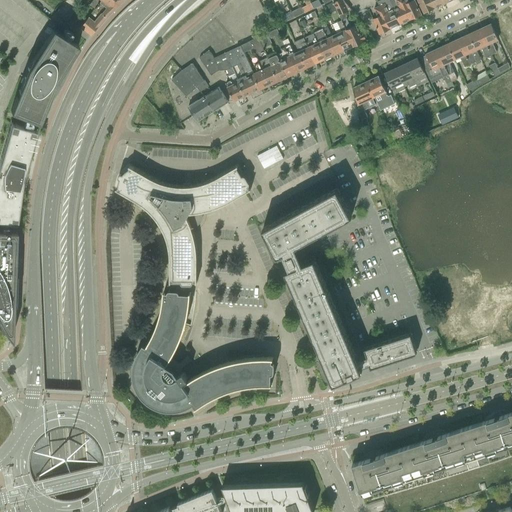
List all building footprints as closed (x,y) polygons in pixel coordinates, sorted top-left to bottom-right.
[(101,0),(94,9),(79,26),(89,35),(103,19),(121,0),(101,0)] [(92,0),(89,5),(94,9),(101,0),(92,0)] [(318,0),(311,4),(313,9),(321,5),(318,0)] [(336,0),(333,2),(334,3),(337,10),(339,14),(345,12),(347,10),(350,9),(343,0),(336,0)] [(393,9),(388,0),(380,0),(377,2),(379,5),(390,29),(400,24),(393,9)] [(394,0),(397,7),(393,9),(400,24),(410,19),(401,0),(394,0)] [(408,0),(401,0),(410,19),(421,14),(414,0),(411,0),(409,1),(408,0)] [(434,8),(430,0),(417,0),(423,13),(434,8)] [(333,2),(327,5),(330,13),(337,10),(334,3),(333,2)] [(311,4),(302,8),(304,13),(313,9),(311,4)] [(390,29),(379,5),(373,8),(377,16),(372,18),(379,34),(390,29)] [(64,23),(73,31),(86,16),(77,8),(64,23)] [(301,8),(291,12),(294,17),(303,13),(301,8)] [(291,11),(281,16),(284,22),(294,17),(291,12),(291,11)] [(345,12),(339,14),(342,20),(354,46),(367,40),(363,31),(360,33),(356,24),(355,25),(350,27),(346,18),(345,17),(347,16),(345,12)] [(340,31),(336,33),(344,50),(354,46),(342,20),(337,23),(340,31)] [(491,24),(479,29),(491,54),(496,52),(492,43),(498,40),(491,24)] [(327,27),(323,29),(335,55),(344,50),(336,33),(331,36),(327,27)] [(47,102),(47,101),(55,89),(58,83),(61,78),(65,70),(69,62),(72,54),(78,45),(52,29),(44,41),(39,47),(35,53),(31,59),(28,65),(25,70),(21,81),(20,85),(19,90),(18,90),(10,111),(39,122),(44,107),(47,102)] [(274,37),(280,49),(282,53),(277,55),(287,77),(297,72),(285,46),(282,41),(277,29),(267,33),(270,39),(274,37)] [(318,31),(313,33),(317,42),(318,42),(326,59),(335,55),(323,29),(318,31)] [(479,29),(469,34),(476,49),(476,50),(481,48),(485,57),(491,54),(479,29)] [(267,33),(258,37),(261,44),(270,40),(270,39),(267,33)] [(313,33),(304,38),(316,63),(326,59),(318,42),(317,42),(313,33)] [(469,34),(458,39),(470,64),(481,59),(476,50),(476,49),(469,34)] [(258,37),(250,41),(253,48),(261,44),(258,37)] [(295,42),(299,51),(306,68),(316,63),(304,38),(295,42)] [(458,39),(447,43),(455,60),(460,58),(464,67),(470,64),(458,39)] [(250,41),(241,45),(244,52),(253,48),(250,41)] [(447,43),(437,48),(448,74),(453,72),(449,62),(455,60),(447,43)] [(290,44),(285,46),(297,72),(306,68),(299,51),(294,53),(290,44)] [(237,47),(224,53),(231,67),(237,65),(241,74),(241,75),(241,76),(236,79),(237,79),(238,82),(245,96),(260,89),(253,74),(254,74),(253,73),(253,71),(244,52),(241,45),(237,47)] [(420,58),(419,58),(423,67),(428,78),(434,75),(440,72),(442,77),(448,74),(437,48),(425,54),(425,55),(426,56),(420,59),(420,58)] [(208,50),(199,57),(211,75),(212,74),(219,69),(213,58),(214,58),(212,54),(208,50)] [(214,58),(213,58),(219,69),(219,70),(226,70),(229,75),(234,73),(231,67),(224,53),(214,58)] [(277,55),(268,59),(278,81),(287,77),(277,55)] [(259,61),(260,63),(270,85),(278,81),(268,59),(268,57),(259,61)] [(417,58),(406,63),(413,77),(412,77),(414,82),(419,80),(420,82),(427,79),(417,58)] [(192,63),(181,71),(196,87),(203,80),(192,63)] [(257,71),(253,73),(254,74),(253,74),(260,89),(270,85),(260,63),(254,65),(257,71)] [(406,63),(395,68),(402,82),(401,82),(403,87),(404,87),(408,85),(407,82),(413,79),(412,77),(413,77),(406,63)] [(495,63),(489,66),(494,76),(499,73),(498,69),(497,68),(495,63)] [(505,64),(497,68),(498,69),(499,73),(506,70),(507,69),(510,68),(507,63),(505,64)] [(402,82),(395,68),(384,73),(393,92),(403,87),(401,82),(402,82)] [(196,87),(181,71),(171,79),(186,96),(196,87)] [(453,72),(448,74),(452,82),(457,79),(453,72)] [(487,75),(477,81),(479,85),(489,79),(487,75)] [(367,81),(365,82),(369,91),(372,97),(374,96),(374,98),(380,110),(381,110),(381,109),(394,103),(394,104),(395,104),(390,95),(388,96),(386,92),(383,85),(379,76),(373,79),(372,78),(369,79),(369,81),(367,81)] [(476,79),(466,85),(469,91),(479,85),(477,81),(476,79)] [(231,81),(225,84),(227,87),(229,92),(234,102),(245,96),(238,82),(232,84),(231,81)] [(359,85),(353,88),(356,98),(358,105),(359,113),(361,120),(364,134),(370,133),(367,117),(364,110),(369,108),(375,105),(372,98),(369,91),(365,82),(364,83),(362,83),(359,84),(359,85)] [(219,87),(204,96),(214,111),(228,102),(219,87)] [(433,91),(422,97),(424,101),(435,96),(433,91)] [(214,111),(204,96),(188,107),(198,121),(214,111)] [(0,220),(6,222),(16,223),(22,183),(21,183),(20,183),(18,180),(20,178),(21,173),(20,170),(24,168),(24,169),(25,169),(36,130),(10,122),(0,158),(0,164),(1,165),(0,167),(0,220)] [(421,123),(410,128),(413,136),(425,130),(421,123)] [(406,126),(387,135),(392,145),(412,136),(408,128),(408,125),(407,126),(406,126)] [(256,155),(263,168),(283,158),(276,145),(256,155)] [(119,185),(118,186),(117,188),(116,188),(116,189),(137,201),(142,204),(146,207),(150,211),(154,216),(158,220),(161,225),(163,230),(166,235),(167,241),(169,246),(169,252),(170,258),(170,282),(171,282),(171,281),(181,281),(181,283),(182,284),(183,284),(190,284),(192,284),(193,283),(193,281),(196,281),(196,282),(197,282),(197,258),(196,251),(195,243),(194,236),(192,229),(191,226),(190,223),(189,221),(191,219),(197,224),(200,218),(194,215),(193,212),(199,212),(202,211),(209,209),(216,207),(223,204),(230,201),(251,189),(250,188),(248,186),(249,185),(250,183),(249,182),(246,176),(245,175),(243,175),(242,175),(237,166),(238,166),(237,165),(216,177),(211,180),(206,182),(200,184),(195,185),(189,186),(183,186),(178,186),(172,185),(166,184),(161,182),(155,180),(150,177),(129,165),(129,166),(130,166),(128,169),(126,171),(125,173),(124,174),(123,173),(121,173),(119,173),(118,176),(119,178),(120,179),(121,179),(120,181),(119,183),(119,185)] [(411,333),(364,348),(367,356),(362,358),(357,359),(314,258),(303,263),(299,253),(296,246),(352,216),(337,189),(262,229),(277,256),(283,253),(289,269),(285,270),(333,383),(362,371),(360,368),(365,366),(370,364),(371,367),(417,353),(411,333)] [(15,287),(14,287),(15,280),(15,274),(15,272),(13,272),(13,269),(13,266),(13,265),(13,262),(14,263),(16,229),(0,228),(0,323),(5,331),(11,340),(13,303),(14,303),(14,295),(14,294),(15,287)] [(164,290),(164,293),(162,303),(160,314),(157,324),(153,333),(148,343),(147,344),(146,345),(143,343),(139,349),(137,352),(136,355),(135,359),(134,362),(133,365),(133,369),(133,372),(133,376),(134,379),(134,382),(136,385),(137,389),(139,392),(141,394),(143,397),(145,399),(148,402),(151,404),(154,405),(157,407),(160,408),(164,409),(167,409),(170,410),(174,410),(177,409),(181,409),(184,408),(187,406),(190,405),(193,403),(195,407),(195,408),(204,402),(212,397),(222,392),(231,389),(241,386),(251,385),(261,384),(271,384),(271,383),(271,373),(272,373),(273,373),(274,372),(274,371),(275,363),(274,362),(273,361),(272,361),(272,358),(273,358),(273,357),(262,357),(250,358),(239,359),(228,362),(218,365),(207,369),(197,374),(188,380),(187,379),(187,378),(187,377),(184,372),(183,372),(182,372),(180,369),(190,361),(186,356),(180,363),(171,357),(176,346),(181,335),(185,324),(188,313),(190,303),(190,292),(180,292),(180,291),(179,290),(179,289),(178,289),(177,289),(170,288),(169,288),(169,289),(168,289),(168,290),(167,290),(167,291),(164,291),(164,290)] [(362,460),(352,463),(365,505),(383,499),(385,505),(387,510),(385,511),(414,511),(423,509),(424,510),(425,509),(434,506),(435,506),(435,505),(444,502),(444,503),(446,502),(445,502),(454,499),(455,500),(456,499),(465,496),(466,496),(466,495),(475,492),(475,493),(476,492),(485,489),(485,490),(487,489),(496,486),(497,486),(497,485),(506,482),(506,483),(507,482),(511,480),(511,411),(507,413),(506,411),(505,411),(503,410),(501,410),(499,410),(498,411),(496,411),(494,412),(493,412),(491,413),(489,414),(488,415),(487,416),(486,418),(486,420),(445,433),(445,431),(443,431),(441,430),(439,430),(438,430),(436,431),(434,431),(432,432),(431,432),(429,433),(428,434),(426,435),(425,436),(424,438),(424,440),(383,453),(383,451),(381,451),(379,450),(377,450),(376,450),(374,451),(372,451),(370,452),(369,452),(367,453),(366,454),(364,455),(363,457),(362,458),(362,460)] [(299,509),(300,509),(312,508),(313,511),(314,511),(308,494),(309,494),(306,485),(305,485),(306,485),(305,486),(303,482),(302,482),(303,485),(225,488),(224,485),(222,485),(232,511),(234,511),(246,510),(246,511),(246,510),(259,510),(260,510),(272,510),(273,510),(273,509),(286,509),(299,509)] [(221,511),(212,489),(177,503),(178,505),(170,508),(169,506),(155,511),(221,511)]
